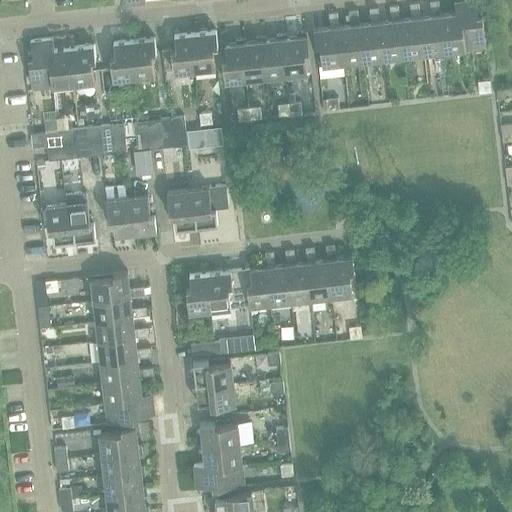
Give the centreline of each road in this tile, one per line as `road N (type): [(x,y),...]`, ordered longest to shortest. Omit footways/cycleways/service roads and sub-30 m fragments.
road 1 (residential): [(0,29),(293,0)]
road 2 (residential): [(189,511),(187,492),(172,488),(151,259)]
road 3 (residential): [(44,511),(16,274)]
road 4 (residential): [(151,259),(355,234)]
road 5 (residential): [(16,274),(0,139)]
road 6 (residential): [(151,259),(16,274)]
